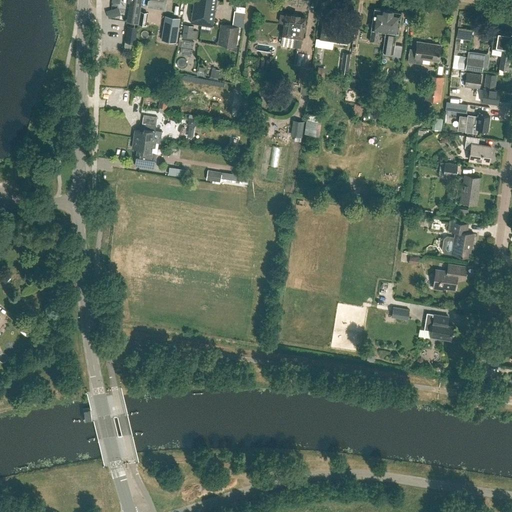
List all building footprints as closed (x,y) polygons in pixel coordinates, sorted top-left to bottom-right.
[(130,0),(127,22),(138,23),(141,0),(130,0)] [(193,8),(191,24),(202,25),(205,0),(193,0),(193,4),(191,4),(191,7),(193,8)] [(218,0),(205,0),(202,25),(213,27),(216,4),(218,3),(218,0)] [(384,9),(375,8),(371,29),(370,41),(377,42),(379,30),(386,31),(387,31),(388,26),(385,25),(386,22),(382,22),(384,9)] [(106,11),(108,19),(115,17),(112,9),(106,11)] [(398,33),(401,12),(384,9),(382,22),(386,22),(385,25),(388,26),(387,31),(386,31),(383,51),(393,52),(396,33),(398,33)] [(140,11),(138,23),(144,24),(146,12),(140,11)] [(303,38),(306,17),(285,14),(281,14),(280,22),(284,22),(282,34),(281,44),(292,45),(292,46),(301,47),(302,37),(303,38)] [(165,16),(162,40),(176,42),(180,18),(165,16)] [(348,42),(350,27),(322,23),(320,38),(348,42)] [(193,30),(194,26),(184,24),(182,36),(196,38),(197,31),(193,30)] [(236,46),(239,26),(222,24),(221,24),(217,44),(236,46)] [(123,51),(133,52),(137,27),(127,26),(123,51)] [(474,35),(475,28),(461,26),(460,40),(464,41),(465,33),(474,35)] [(511,50),(511,44),(511,31),(495,29),(492,53),(493,54),(501,55),(499,67),(507,68),(508,69),(511,50)] [(438,60),(441,44),(417,41),(416,50),(409,49),(408,61),(422,63),(423,58),(438,60)] [(348,74),(349,68),(351,53),(343,52),(340,73),(348,74)] [(482,71),(484,59),(468,56),(466,68),(482,71)] [(312,68),(301,66),(298,82),(300,82),(298,93),(308,94),(312,68)] [(479,89),(482,74),(466,72),(464,86),(479,89)] [(440,101),(443,76),(429,74),(425,99),(440,101)] [(498,102),(500,90),(494,89),(496,78),(486,77),(485,88),(483,88),(482,99),(498,102)] [(160,97),(158,107),(166,108),(167,98),(160,97)] [(466,113),(468,104),(446,102),(445,110),(466,113)] [(488,130),(490,115),(479,113),(478,116),(468,114),(467,119),(466,126),(465,131),(477,133),(477,128),(488,130)] [(319,135),(322,115),(308,114),(305,134),(319,135)] [(302,137),(304,121),(293,120),(291,136),(302,137)] [(141,130),(135,129),(133,139),(155,142),(156,137),(154,137),(156,124),(142,122),(141,130)] [(489,162),(492,146),(478,144),(479,137),(466,135),(465,147),(471,148),(469,159),(489,162)] [(133,139),(132,148),(138,149),(136,156),(134,165),(154,168),(156,153),(151,152),(152,147),(155,147),(155,142),(133,139)] [(456,177),(458,164),(445,162),(443,175),(456,177)] [(169,167),(167,176),(176,177),(177,169),(169,167)] [(208,170),(206,180),(220,182),(222,175),(222,172),(208,170)] [(222,175),(221,178),(247,182),(248,176),(222,172),(222,175)] [(476,204),(480,177),(465,174),(461,201),(476,204)] [(404,222),(424,224),(425,216),(406,212),(404,222)] [(472,242),(474,233),(467,232),(468,223),(449,220),(448,229),(456,231),(455,238),(447,236),(445,238),(443,250),(445,252),(469,256),(471,242),(472,242)] [(410,255),(409,264),(418,265),(419,257),(410,255)] [(465,278),(467,266),(447,263),(446,270),(436,268),(433,288),(446,290),(446,287),(455,289),(457,277),(465,278)] [(407,319),(409,309),(393,307),(391,317),(407,319)] [(450,340),(453,326),(447,325),(448,316),(427,312),(424,329),(431,330),(430,336),(450,340)]
